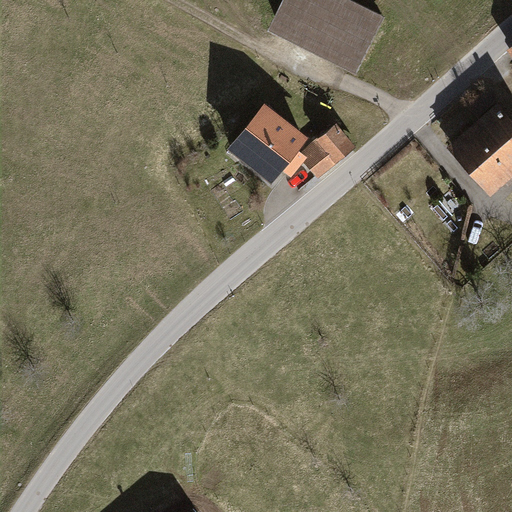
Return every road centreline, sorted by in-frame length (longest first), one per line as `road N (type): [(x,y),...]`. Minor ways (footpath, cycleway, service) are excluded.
road 1 (residential): [(511,38),(214,295),(39,511)]
road 2 (track): [(417,120),(169,0)]
